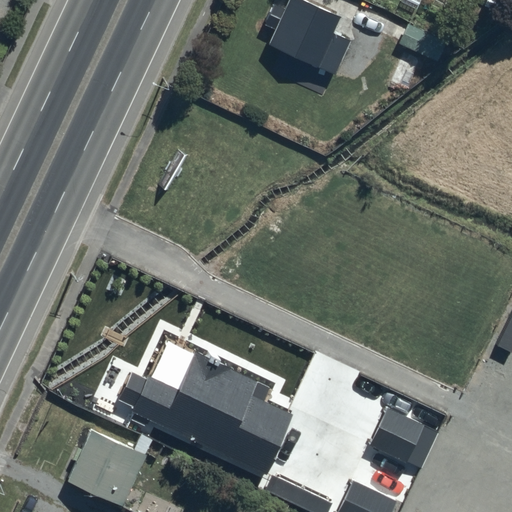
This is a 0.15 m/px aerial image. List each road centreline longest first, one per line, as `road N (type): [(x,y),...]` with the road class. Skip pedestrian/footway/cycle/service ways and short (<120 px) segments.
road 1 (secondary): [(159,0),(0,329)]
road 2 (secondary): [(0,188),(89,0)]
